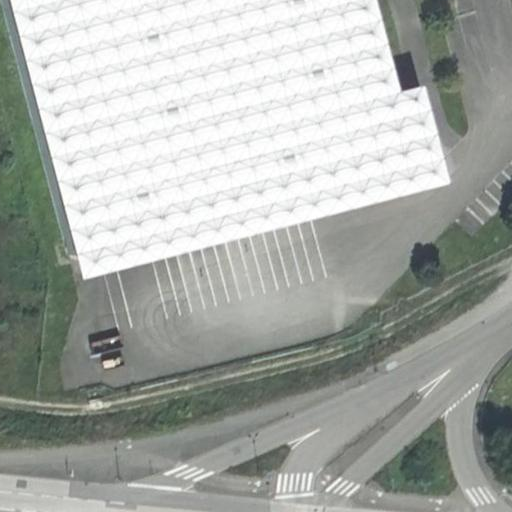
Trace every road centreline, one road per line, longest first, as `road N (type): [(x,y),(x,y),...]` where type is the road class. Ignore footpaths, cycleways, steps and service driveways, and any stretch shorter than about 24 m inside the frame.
road 1 (unclassified): [(339,414),(110,504)]
road 2 (unclassified): [(322,511),(458,383)]
road 3 (unclassified): [(478,346),(339,414)]
road 4 (unclassified): [(490,511),(467,467),(458,383)]
